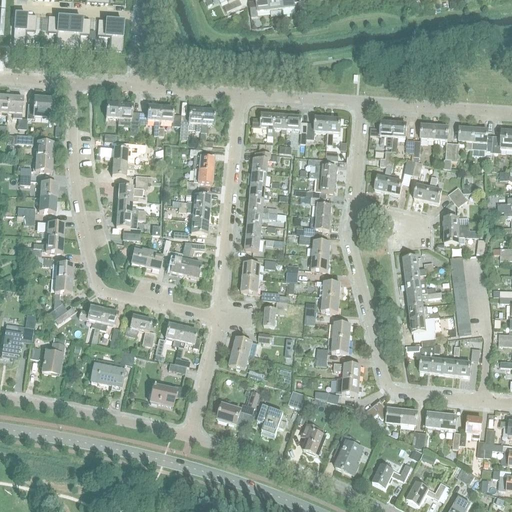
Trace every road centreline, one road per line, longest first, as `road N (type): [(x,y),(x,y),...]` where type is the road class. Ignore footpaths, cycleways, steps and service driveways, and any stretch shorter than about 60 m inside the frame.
road 1 (residential): [(219,319),(109,293),(96,281),(75,180),(71,82)]
road 2 (tertiary): [(310,511),(180,466),(0,431)]
road 3 (residential): [(511,404),(392,391),(382,379),(351,238),(355,208)]
road 4 (residential): [(221,313),(240,93)]
road 5 (residential): [(384,511),(291,467),(190,435)]
road 6 (residential): [(190,435),(0,395)]
road 7 (residential): [(511,113),(362,102)]
road 8 (residential): [(362,102),(240,93)]
road 9 (residential): [(19,8),(141,16)]
